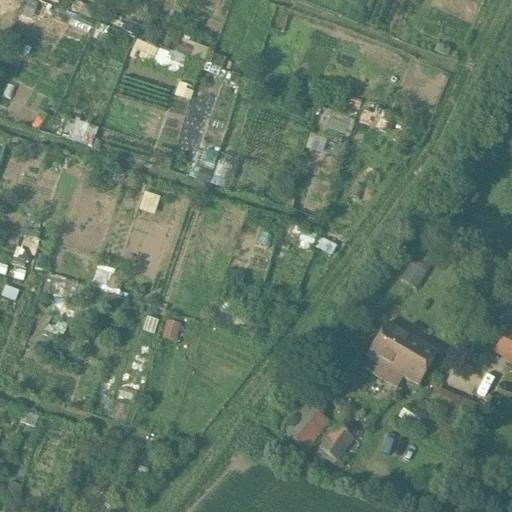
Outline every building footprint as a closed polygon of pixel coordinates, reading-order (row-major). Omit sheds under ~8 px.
[(143,192),(138,206),(151,210),(155,197),(143,192)] [(375,340),(428,370),(437,354),(385,323),(375,340)] [(490,357),(506,365),(505,367),(511,371),(511,333),(506,330),(490,357)] [(375,340),(365,357),(417,388),(428,370),(375,340)] [(329,422),(334,426),(343,432),(353,418),(315,392),(282,433),(307,452),(329,422)] [(426,421),(424,438),(456,444),(457,441),(459,426),(426,421)] [(343,432),(334,426),(318,448),(336,463),(354,440),(343,432)]
